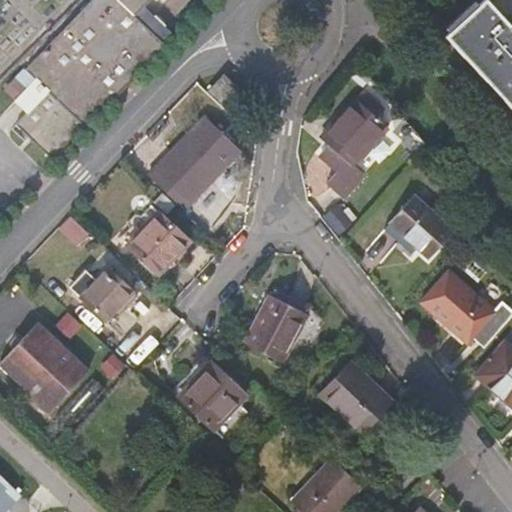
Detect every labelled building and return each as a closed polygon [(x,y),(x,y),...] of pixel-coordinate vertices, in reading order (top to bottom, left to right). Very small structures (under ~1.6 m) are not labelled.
[(158,55),(126,24),(139,10),(148,0),(86,0),(18,72),(27,82),(7,103),(19,115),(7,128),(41,160),(49,168),(158,55)] [(511,27),(487,1),(447,38),(511,107),(511,27)] [(171,42),(139,10),(126,24),(158,55),(171,42)] [(218,76),(206,89),(218,101),(230,88),(218,76)] [(330,169),(321,180),(337,196),(356,175),(345,165),(379,128),(369,119),(376,110),(353,90),(313,134),(323,144),(314,154),(330,169)] [(200,119),(149,172),(184,204),(235,151),(200,119)] [(398,138),(385,153),(398,166),(412,151),(398,138)] [(383,225),(421,259),(445,232),(406,197),(383,225)] [(154,215),(123,248),(155,278),(185,244),(154,215)] [(56,286),(98,326),(127,295),(97,267),(83,282),(71,270),(56,286)] [(459,341),(468,331),(481,343),(509,312),(494,299),(483,313),(441,275),(417,303),(459,341)] [(267,296),(241,344),(270,360),(296,311),(267,296)] [(85,369),(32,322),(0,355),(0,370),(45,412),(85,369)] [(511,413),(511,354),(500,343),(470,376),(511,414),(511,413)] [(215,375),(182,345),(151,379),(184,410),(215,375)] [(342,363),(314,394),(354,431),(382,399),(342,363)] [(335,511),(356,489),(327,461),(288,504),(295,511),(335,511)] [(0,511),(5,511),(20,497),(0,477),(0,511)]
